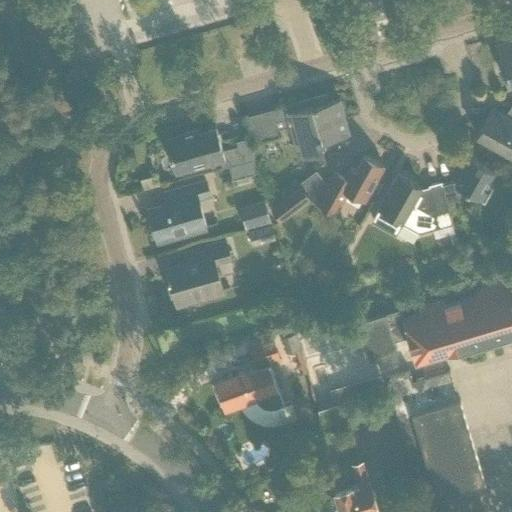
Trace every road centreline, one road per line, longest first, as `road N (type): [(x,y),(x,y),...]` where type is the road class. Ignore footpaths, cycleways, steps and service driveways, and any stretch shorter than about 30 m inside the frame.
road 1 (residential): [(104,416),(128,325),(97,183),(112,137),(143,114),(351,56)]
road 2 (residential): [(351,56),(370,119),(412,144),(442,136),(467,92),(449,29)]
road 3 (residential): [(104,416),(160,452),(212,511)]
